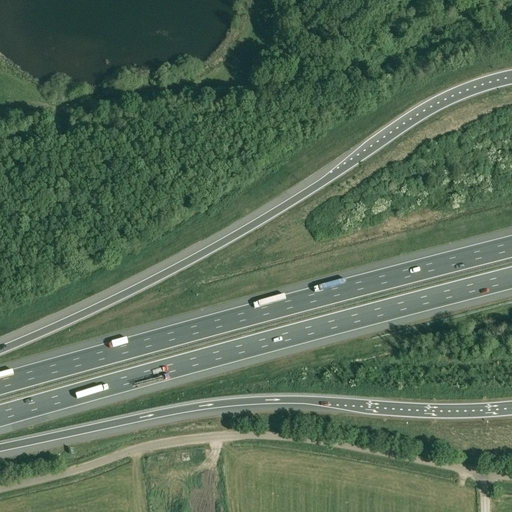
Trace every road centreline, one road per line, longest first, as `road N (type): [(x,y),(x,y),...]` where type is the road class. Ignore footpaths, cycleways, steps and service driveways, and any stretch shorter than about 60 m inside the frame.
road 1 (motorway): [(511,81),(448,101),(239,233),(0,349)]
road 2 (motorway): [(0,416),(511,277)]
road 3 (motorway): [(511,247),(0,385)]
road 4 (unclassified): [(511,476),(322,442),(231,435),(150,446),(0,489)]
road 5 (motorway): [(0,448),(236,402),(511,404)]
